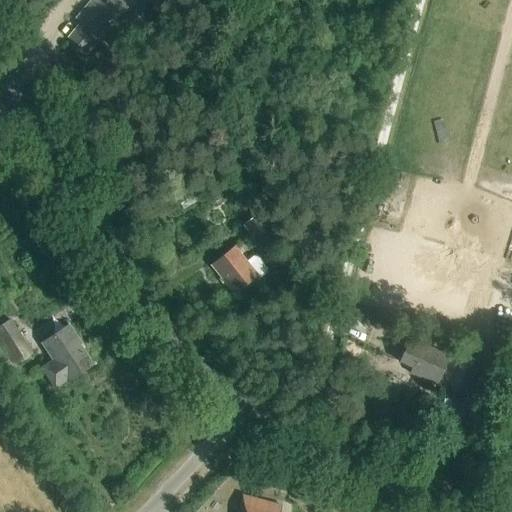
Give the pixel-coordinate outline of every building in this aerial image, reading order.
[(87,55),(118,19),(95,0),(91,0),(78,16),(83,20),(68,38),(87,55)] [(132,36),(142,25),(132,17),(122,28),(132,36)] [(279,237),(264,218),(260,212),(243,225),(262,251),(279,237)] [(258,278),(267,271),(254,254),(245,262),(233,248),(210,266),(232,294),(255,275),(258,278)] [(0,363),(5,372),(33,354),(10,318),(0,324),(0,363)] [(68,382),(93,365),(79,345),(80,344),(69,326),(42,343),(53,361),(42,368),(55,389),(67,381),(68,382)] [(484,340),(470,333),(461,353),(475,359),(484,340)] [(473,399),(489,406),(511,355),(511,348),(498,342),(473,399)] [(420,351),(407,345),(399,363),(412,368),(409,373),(435,385),(448,357),(422,346),(420,351)] [(479,364),(464,358),(450,389),(466,396),(479,364)] [(407,444),(414,421),(403,417),(396,441),(407,444)] [(279,511),(281,506),(243,496),(238,511),(279,511)]
